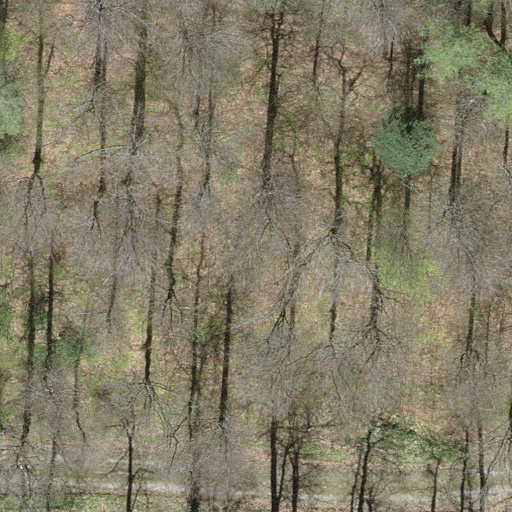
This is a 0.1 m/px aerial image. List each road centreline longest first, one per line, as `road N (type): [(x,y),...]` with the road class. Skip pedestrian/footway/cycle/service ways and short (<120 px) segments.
road 1 (track): [(0,244),(114,281),(430,432),(511,454)]
road 2 (track): [(511,473),(0,470)]
